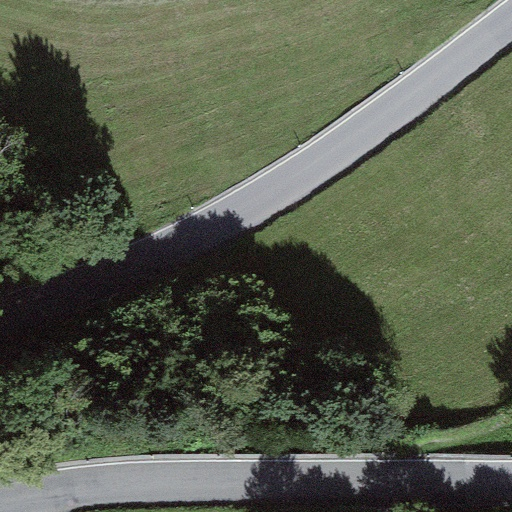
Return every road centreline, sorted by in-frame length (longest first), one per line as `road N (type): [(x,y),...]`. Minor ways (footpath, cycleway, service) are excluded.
road 1 (tertiary): [(0,323),(205,232),(328,156),(511,21)]
road 2 (tertiary): [(511,482),(159,481),(0,500)]
